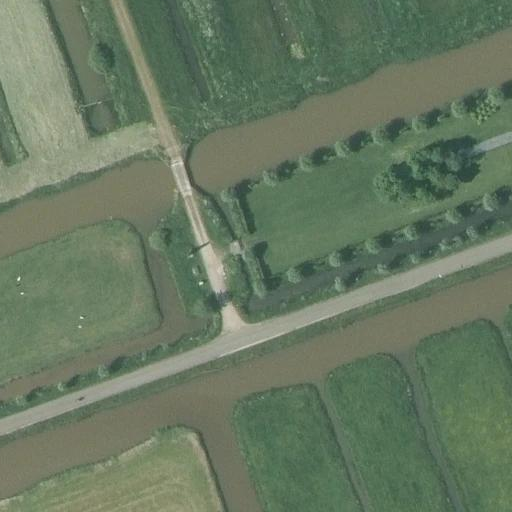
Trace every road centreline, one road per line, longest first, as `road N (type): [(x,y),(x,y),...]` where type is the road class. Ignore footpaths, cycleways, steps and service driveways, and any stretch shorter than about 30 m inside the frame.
road 1 (unclassified): [(0,427),(511,241)]
road 2 (track): [(240,341),(176,162)]
road 3 (track): [(116,0),(176,162)]
